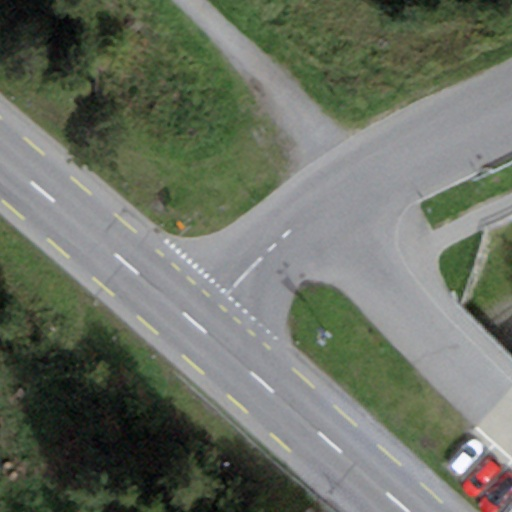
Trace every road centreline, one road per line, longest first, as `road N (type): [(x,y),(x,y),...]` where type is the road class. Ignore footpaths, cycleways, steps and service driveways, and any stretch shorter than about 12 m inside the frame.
road 1 (residential): [(511,99),(309,217),(197,327)]
road 2 (primary): [(404,511),(197,327)]
road 3 (track): [(183,0),(359,184)]
road 4 (primary): [(197,327),(0,171)]
